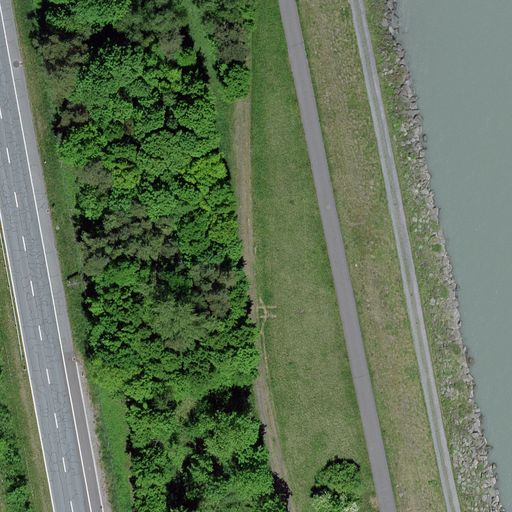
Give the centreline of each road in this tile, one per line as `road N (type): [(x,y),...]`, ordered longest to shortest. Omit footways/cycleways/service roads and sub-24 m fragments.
road 1 (track): [(285,0),(387,511)]
road 2 (track): [(356,0),(453,511)]
road 3 (motorway): [(70,511),(0,114)]
